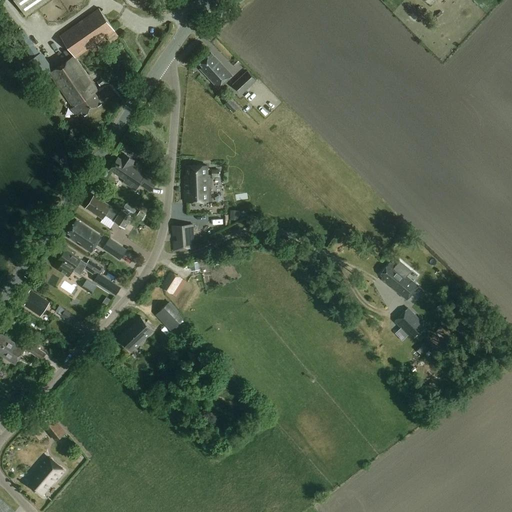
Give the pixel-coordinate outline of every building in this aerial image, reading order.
[(14,0),(26,17),(50,0),(14,0)] [(74,55),(76,58),(106,36),(115,31),(113,29),(99,8),(60,35),(59,35),(74,56),(74,55)] [(49,73),(53,69),(41,52),(26,62),(38,80),(49,73)] [(232,77),(211,54),(199,65),(202,68),(200,70),(218,89),(232,77)] [(94,92),(97,89),(76,58),(74,55),(74,56),(62,64),(53,69),(49,73),(72,107),(71,108),(75,115),(81,111),(84,114),(93,109),(101,103),(94,92)] [(232,84),(241,95),(256,81),(247,71),(232,84)] [(233,113),(238,108),(230,99),(225,104),(233,113)] [(133,160),(124,154),(120,160),(118,158),(110,170),(124,180),(123,182),(135,191),(139,185),(150,192),(157,183),(146,175),(130,164),(133,160)] [(186,176),(184,176),(185,202),(210,201),(210,176),(207,176),(207,166),(186,167),(186,176)] [(105,216),(112,220),(124,229),(133,217),(122,210),(120,213),(111,207),(94,196),(86,208),(103,219),(105,216)] [(126,203),(122,209),(133,216),(136,210),(126,203)] [(230,210),(230,220),(238,220),(239,210),(230,210)] [(140,211),(136,216),(144,221),(147,217),(145,216),(146,215),(140,211)] [(101,238),(76,221),(68,233),(71,235),(69,238),(76,243),(77,240),(82,244),(81,246),(91,253),(101,238)] [(174,251),(194,249),(193,239),(192,225),(172,226),(173,236),(177,236),(177,242),(173,242),(174,251)] [(113,241),(106,251),(120,260),(127,250),(113,241)] [(84,269),(96,277),(93,281),(116,296),(121,288),(100,275),(103,270),(89,260),(86,264),(80,260),(72,254),(72,255),(65,251),(59,259),(62,261),(57,270),(68,277),(72,270),(73,270),(80,274),(84,269)] [(190,263),(191,271),(199,270),(198,262),(190,263)] [(390,287),(401,295),(407,300),(418,286),(412,282),(390,263),(384,271),(380,275),(384,277),(382,280),(384,281),(387,284),(388,283),(391,285),(390,287)] [(185,282),(182,279),(171,273),(161,288),(172,294),(176,297),(185,282)] [(49,303),(30,290),(23,301),(26,304),(24,306),(40,316),(49,303)] [(183,319),(168,303),(155,315),(171,331),(183,319)] [(397,320),(395,322),(401,328),(408,336),(411,339),(414,337),(417,334),(425,326),(426,325),(422,321),(409,309),(408,310),(397,320)] [(79,319),(65,310),(61,316),(74,325),(79,319)] [(118,337),(131,352),(154,331),(140,316),(118,337)] [(15,344),(1,334),(0,335),(0,353),(1,354),(0,355),(14,365),(25,349),(16,343),(15,344)] [(41,361),(46,354),(34,345),(29,352),(41,361)] [(56,351),(52,356),(59,360),(63,355),(56,351)] [(0,410),(5,414),(8,410),(2,406),(0,408),(0,410)] [(52,415),(42,423),(50,433),(54,431),(59,438),(66,433),(60,426),(52,415)] [(32,480),(29,484),(30,485),(42,495),(53,482),(54,482),(54,483),(63,472),(47,458),(31,476),(34,478),(32,480)] [(0,511),(14,511),(0,499),(0,511)]
